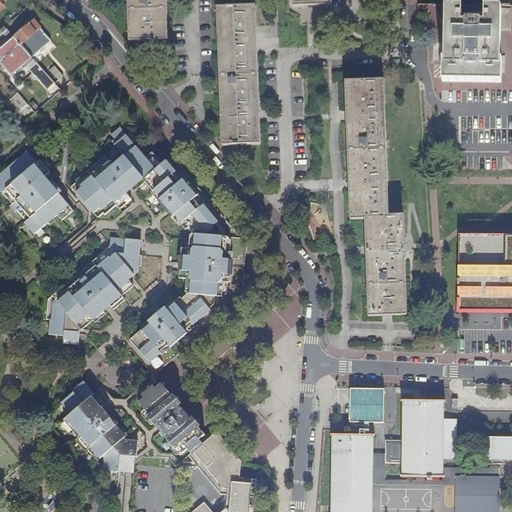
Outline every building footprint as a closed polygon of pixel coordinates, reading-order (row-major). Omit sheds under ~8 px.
[(165,0),(130,0),(132,42),(143,41),(149,41),(154,41),(166,40),(165,3),(165,0)] [(444,83),(501,85),(502,63),(500,63),(500,49),(501,11),(486,11),(486,26),(462,25),(462,11),(448,10),(447,48),(446,68),(444,68),(444,83)] [(224,91),(224,97),(225,144),(226,147),(259,145),(257,95),(255,55),(254,27),(254,12),(220,13),(224,91)] [(33,22),(15,39),(32,58),(50,42),(33,22)] [(47,91),(55,85),(32,58),(15,39),(11,34),(8,37),(12,41),(0,50),(0,57),(3,61),(0,63),(12,77),(7,81),(11,86),(29,71),(47,91)] [(49,72),(58,82),(63,77),(55,67),(49,72)] [(378,217),(386,210),(381,85),(346,86),(347,116),(348,123),(349,150),(349,156),(350,179),(350,184),(351,190),(352,218),(368,218),(378,217)] [(21,113),(29,106),(19,95),(11,101),(21,113)] [(238,298),(242,238),(235,229),(215,206),(190,176),(186,173),(183,176),(166,158),(161,162),(158,158),(152,152),(145,157),(126,135),(114,144),(116,146),(76,180),(78,182),(72,187),(76,192),(79,195),(98,218),(103,214),(105,216),(116,206),(120,210),(132,200),(126,193),(143,180),(152,190),(151,192),(179,226),(180,225),(185,230),(187,230),(190,233),(189,234),(188,246),(180,246),(180,254),(178,254),(178,270),(178,278),(185,279),(184,292),(186,293),(181,297),(179,296),(167,307),(164,305),(146,320),(148,323),(129,339),(140,352),(156,369),(238,298)] [(37,164),(28,153),(0,175),(0,190),(27,222),(25,224),(35,235),(58,216),(62,221),(74,211),(45,177),(51,172),(41,161),(37,164)] [(402,219),(376,219),(368,226),(368,244),(377,244),(377,260),(369,261),(371,315),(381,314),(381,306),(388,305),(388,309),(393,309),(393,314),(406,314),(405,301),(405,300),(405,299),(404,279),(404,277),(404,275),(403,260),(396,260),(395,244),(403,244),(403,233),(402,219)] [(511,236),(459,236),(459,301),(456,301),(455,309),(455,315),(511,315),(511,236)] [(141,239),(109,237),(109,246),(47,299),(45,320),(49,320),(48,335),(63,336),(62,344),(79,345),(80,333),(123,296),(134,286),(129,280),(138,272),(141,239)] [(377,244),(368,244),(369,250),(369,256),(369,261),(377,260),(377,244)] [(403,247),(403,244),(395,244),(396,260),(403,260),(403,247)] [(381,306),(381,314),(393,314),(393,309),(388,309),(388,305),(381,306)] [(134,476),(135,466),(135,460),(137,460),(138,444),(125,443),(124,441),(125,440),(115,428),(118,426),(108,414),(106,416),(102,410),(103,409),(94,397),(95,396),(84,384),(73,393),(74,395),(61,405),(70,417),(60,425),(70,437),(71,436),(76,441),(74,442),(84,454),(88,451),(97,463),(102,458),(105,461),(103,473),(134,476)] [(173,399),(163,386),(157,391),(154,387),(142,397),(146,401),(140,405),(151,418),(150,419),(157,428),(158,427),(170,440),(168,442),(176,451),(177,449),(183,456),(188,452),(192,456),(204,446),(201,442),(206,437),(200,430),(202,428),(194,420),(193,421),(181,407),(183,406),(176,398),(173,399)] [(420,389),(398,389),(398,401),(420,401),(420,389)] [(386,424),(387,390),(353,390),(352,423),(386,424)] [(403,463),(403,476),(417,476),(457,477),(456,511),(499,511),(501,469),(445,467),(445,459),(459,459),(459,419),(445,419),(445,402),(404,402),(403,454),(403,463)] [(210,487),(242,462),(218,434),(204,446),(192,456),(187,460),(210,487)] [(332,436),(332,462),(374,463),(374,455),(374,437),(332,436)] [(511,438),(488,439),(488,461),(511,461),(511,438)] [(397,454),(385,455),(385,463),(386,463),(386,481),(402,481),(403,476),(403,463),(397,463),(397,454)] [(374,463),(332,462),(332,506),(373,506),(374,485),(407,486),(406,511),(418,511),(417,510),(417,476),(403,476),(402,481),(386,481),(386,463),(385,463),(385,455),(374,455),(374,463)] [(254,511),(255,508),(251,508),(251,499),(256,500),(258,482),(241,480),(243,463),(242,462),(210,487),(219,499),(223,499),(221,511),(206,511),(202,507),(194,511),(254,511)]
